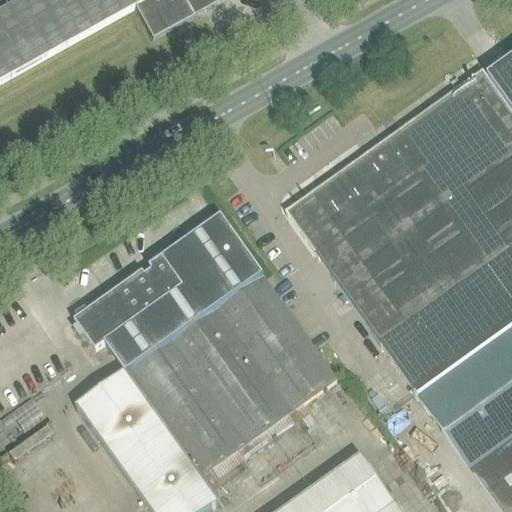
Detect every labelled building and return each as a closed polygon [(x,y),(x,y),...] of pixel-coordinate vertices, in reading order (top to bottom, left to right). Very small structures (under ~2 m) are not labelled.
[(152,42),(227,0),(0,0),(0,85),(134,11),(152,42)] [(286,217),(414,397),(511,329),(511,66),(488,84),(483,77),(286,217)] [(143,278),(75,327),(96,357),(106,350),(126,378),(76,413),(147,511),(217,511),(221,509),(201,480),(336,383),(221,222),(150,273),(152,276),(146,281),(143,278)] [(511,511),(511,329),(414,397),(413,398),(416,403),(418,402),(496,511),(511,511)] [(289,511),(397,511),(360,461),(289,511)]
